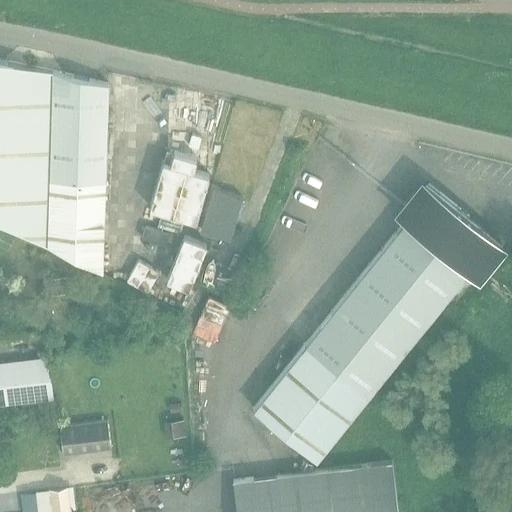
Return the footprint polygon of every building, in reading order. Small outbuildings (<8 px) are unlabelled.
[(52,70),(0,59),(0,220),(102,272),(108,83),(52,70)] [(255,404),(318,455),(495,237),(511,219),(511,210),(451,162),(255,404)] [(229,239),(242,197),(213,188),(201,230),(229,239)] [(46,279),(48,296),(65,294),(64,288),(68,287),(68,278),(64,278),(63,277),(46,279)] [(198,318),(221,325),(233,287),(209,280),(198,318)] [(0,363),(0,404),(52,398),(48,358),(0,363)] [(180,402),(169,404),(170,412),(181,410),(180,402)] [(183,418),(163,421),(165,436),(185,434),(183,418)] [(110,448),(106,420),(59,425),(63,453),(110,448)] [(232,480),(236,511),(397,511),(391,461),(232,480)] [(93,469),(80,470),(82,509),(105,508),(104,484),(94,485),(93,469)] [(69,509),(67,487),(43,490),(44,511),(47,511),(51,511),(69,509)]
